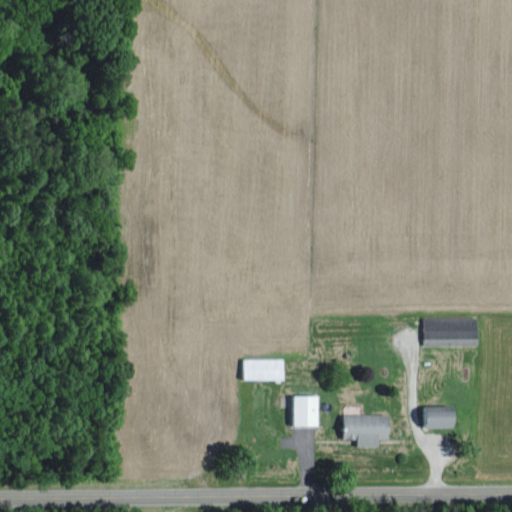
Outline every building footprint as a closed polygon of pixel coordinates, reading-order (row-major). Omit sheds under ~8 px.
[(418,343),(472,342),(471,315),(418,316),(418,343)] [(280,357),(237,356),(237,377),(280,377),(280,357)] [(285,423),(313,423),(314,393),(286,392),(285,423)] [(448,403),(415,403),(415,424),(447,425),(448,403)] [(336,436),(350,436),(351,444),(372,444),(371,437),(381,436),(380,411),(335,412),(336,436)]
